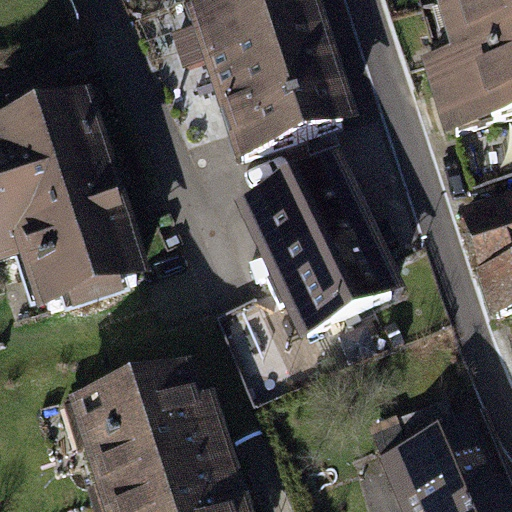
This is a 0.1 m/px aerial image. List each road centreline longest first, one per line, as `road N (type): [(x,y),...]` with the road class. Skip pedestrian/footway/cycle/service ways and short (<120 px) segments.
road 1 (residential): [(365,0),(511,416)]
road 2 (residential): [(101,0),(231,300)]
